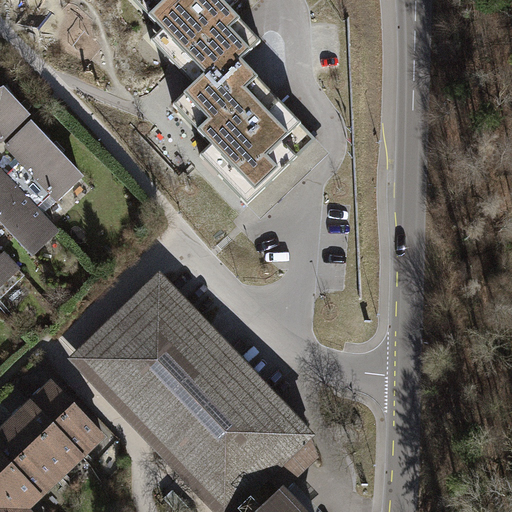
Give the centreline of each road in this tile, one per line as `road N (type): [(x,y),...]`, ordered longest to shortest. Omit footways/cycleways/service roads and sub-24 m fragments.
road 1 (secondary): [(416,0),(410,380)]
road 2 (residential): [(410,380),(320,367),(275,340),(183,230)]
road 3 (secondary): [(410,380),(404,511)]
